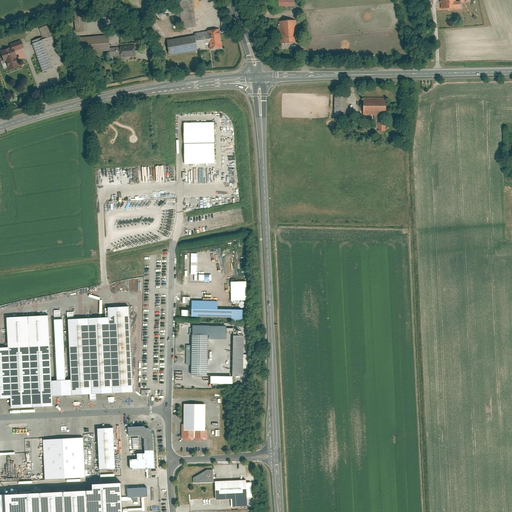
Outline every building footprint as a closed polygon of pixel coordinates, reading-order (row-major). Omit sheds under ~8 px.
[(199,26),(194,0),(179,0),(184,28),(199,26)] [(158,12),(161,18),(170,14),(167,7),(158,12)] [(298,20),(282,21),(283,43),(300,42),(298,20)] [(42,28),(46,39),(56,35),(52,24),(42,28)] [(223,33),(222,29),(210,31),(210,32),(197,34),(198,35),(199,47),(208,45),(208,43),(212,43),(213,49),(225,47),(224,43),(225,42),(223,33)] [(46,39),(35,43),(46,72),(66,65),(56,35),(46,39)] [(111,35),(93,36),(94,52),(112,50),(112,48),(111,35)] [(198,35),(171,40),(173,54),(200,50),(199,47),(198,35)] [(25,47),(23,39),(11,43),(12,47),(13,51),(17,50),(25,47)] [(124,46),(124,56),(138,55),(137,49),(137,45),(124,46)] [(12,47),(2,50),(5,61),(7,61),(17,57),(19,57),(17,50),(13,51),(12,47)] [(112,56),(123,55),(122,47),(112,48),(112,50),(112,56)] [(17,57),(7,61),(10,70),(20,66),(17,57)] [(347,117),(348,97),(336,97),(335,116),(347,117)] [(379,115),(385,115),(386,99),(364,98),(364,114),(379,115)] [(217,122),(185,123),(185,143),(218,143),(217,122)] [(218,143),(185,143),(185,163),(218,163),(218,143)] [(246,281),(230,281),(231,301),(246,301),(246,281)] [(243,309),(217,308),(218,301),(191,300),(191,316),(231,317),(231,322),(242,322),(243,309)] [(109,317),(68,319),(71,379),(71,395),(88,394),(89,398),(96,398),(96,394),(132,392),(128,306),(108,307),(109,317)] [(53,406),(52,396),(48,314),(6,316),(7,346),(0,346),(0,398),(10,398),(11,408),(53,406)] [(52,396),(71,395),(71,379),(65,379),(62,318),(54,319),(55,352),(54,352),(56,380),(52,380),(52,396)] [(192,334),(191,345),(186,345),(186,364),(191,364),(191,375),(207,375),(208,335),(192,334)] [(233,335),(232,375),(243,376),(243,368),(248,368),(248,354),(243,354),(244,335),(233,335)] [(183,403),(183,423),(181,423),(181,437),(184,441),(192,440),(194,438),(196,440),(204,440),(207,438),(207,433),(210,433),(210,430),(207,430),(207,429),(205,429),(205,404),(183,403)] [(144,426),(128,426),(128,436),(140,435),(144,438),(145,452),(141,452),(142,459),(145,459),(145,468),(154,467),(153,434),(150,431),(151,431),(151,429),(149,428),(147,428),(146,428),(144,426)] [(97,428),(99,469),(115,468),(113,428),(97,428)] [(83,437),(42,439),(44,479),(85,477),(83,437)] [(206,470),(192,478),(192,483),(213,483),(212,470),(206,470)] [(215,500),(231,499),(231,507),(246,506),(245,480),(214,481),(215,500)] [(121,511),(120,482),(92,483),(92,489),(41,491),(41,488),(32,489),(32,492),(4,493),(5,494),(0,494),(0,511),(121,511)] [(127,488),(127,497),(147,496),(147,487),(127,488)]
